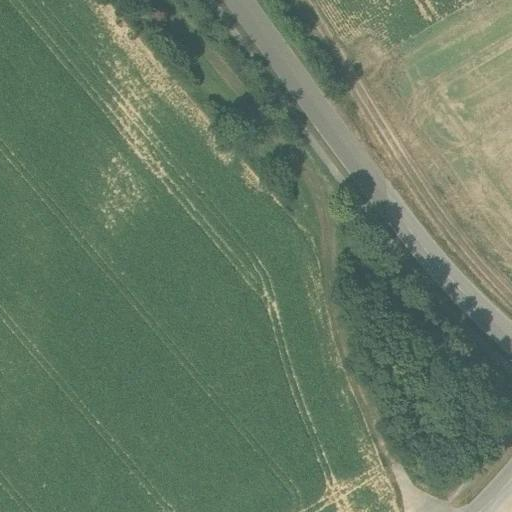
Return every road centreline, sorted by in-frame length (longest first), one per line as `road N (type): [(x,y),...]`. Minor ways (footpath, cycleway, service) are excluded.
road 1 (track): [(162,0),(305,171),(321,201),(338,342),(423,511)]
road 2 (unclassified): [(511,341),(423,250),(238,0)]
